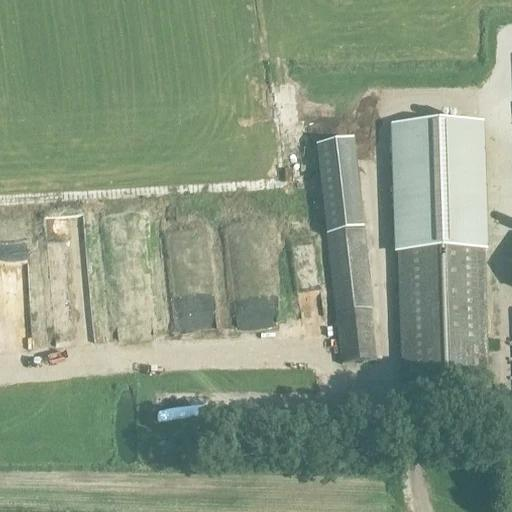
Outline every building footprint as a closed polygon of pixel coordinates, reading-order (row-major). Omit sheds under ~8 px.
[(483,119),(397,122),(404,375),(444,374),(445,391),(489,390),(483,119)] [(372,312),(358,161),(356,143),(318,146),(336,316),(372,312)] [(178,332),(210,329),(204,250),(172,252),(178,332)] [(377,362),(372,312),(336,316),(341,367),(377,362)] [(134,368),(135,338),(118,337),(116,367),(134,368)] [(238,352),(204,345),(201,362),(235,368),(238,352)]
